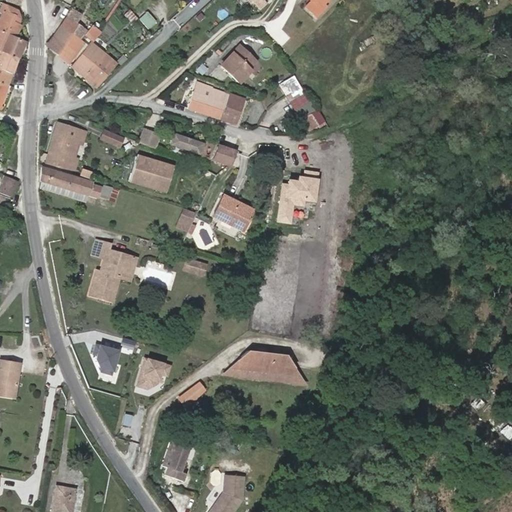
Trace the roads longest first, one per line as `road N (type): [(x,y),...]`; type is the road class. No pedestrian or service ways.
road 1 (tertiary): [(154,511),(64,363),(39,265),(31,118)]
road 2 (residential): [(295,141),(123,102),(92,101),(31,118)]
